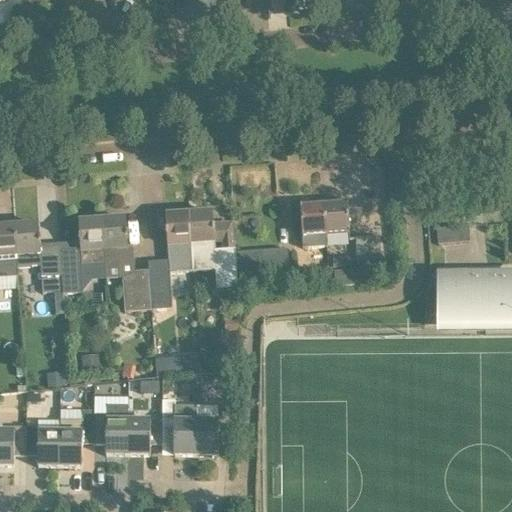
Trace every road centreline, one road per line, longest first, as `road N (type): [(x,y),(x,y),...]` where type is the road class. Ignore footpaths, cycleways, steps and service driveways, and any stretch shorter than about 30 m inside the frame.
road 1 (residential): [(0,65),(511,12)]
road 2 (residential): [(0,163),(511,123)]
road 3 (residential): [(4,511),(5,494),(118,498)]
